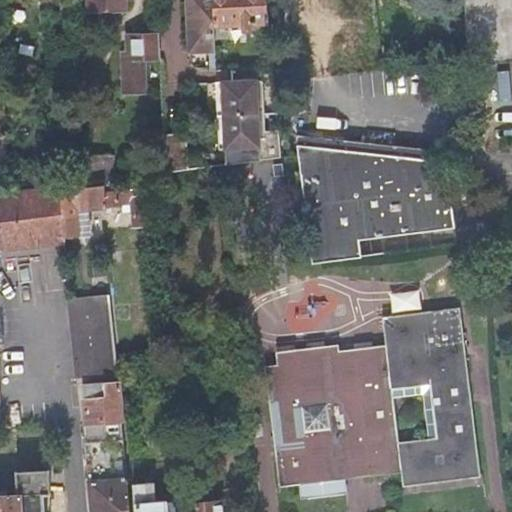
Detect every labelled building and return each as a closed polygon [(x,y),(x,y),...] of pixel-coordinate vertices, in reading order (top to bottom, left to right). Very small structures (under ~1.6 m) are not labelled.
[(85,0),(86,10),(122,9),(122,0),(85,0)] [(186,0),(189,53),(214,51),(214,39),(211,0),(186,0)] [(211,0),(214,39),(226,38),(225,26),(242,25),(242,31),(249,31),(248,25),(267,23),(264,0),(211,0)] [(143,60),(159,60),(157,35),(126,36),(126,53),(120,54),(120,93),(143,93),(143,60)] [(261,67),(231,69),(232,82),(221,83),(223,100),(224,164),(280,157),(278,130),(265,131),(264,117),(262,80),(261,67)] [(511,71),(499,72),(501,111),(511,110),(511,71)] [(186,132),(162,133),(164,172),(187,169),(188,169),(186,132)] [(298,133),(299,145),(444,160),(443,149),(298,133)] [(357,241),(453,228),(444,160),(299,145),(314,262),(358,256),(357,241)] [(111,156),(80,156),(80,183),(111,179),(111,156)] [(48,159),(49,187),(57,185),(62,185),(63,159),(48,159)] [(62,185),(57,185),(63,241),(78,240),(76,203),(85,202),(86,210),(119,207),(119,204),(131,203),(132,226),(146,225),(144,195),(148,195),(146,174),(111,179),(80,183),(62,185)] [(7,192),(0,192),(0,249),(63,241),(57,185),(49,187),(7,192)] [(455,243),(453,228),(357,241),(358,256),(455,243)] [(122,260),(121,250),(110,251),(110,261),(122,260)] [(89,296),(108,295),(107,284),(88,285),(89,296)] [(394,314),(422,309),(419,290),(390,295),(394,314)] [(89,296),(69,297),(78,377),(115,374),(108,295),(89,296)] [(410,351),(459,345),(456,309),(379,318),(382,347),(369,349),(368,342),(353,344),(356,369),(340,370),(337,346),(326,347),(325,342),(306,343),(307,349),(295,350),(295,345),(277,347),(278,366),(266,367),(280,488),(299,485),(301,498),(344,493),(342,478),(341,472),(361,470),(361,476),(375,475),(375,476),(396,473),(398,487),(427,484),(410,351)] [(353,344),(337,346),(340,370),(356,369),(353,344)] [(427,484),(474,479),(459,345),(410,351),(427,484)] [(119,420),(116,382),(83,384),(86,422),(119,420)] [(86,422),(83,423),(90,511),(127,511),(119,420),(86,422)] [(143,468),(131,469),(135,511),(166,511),(165,502),(152,503),(150,485),(145,485),(143,468)] [(342,478),(361,476),(361,470),(341,472),(342,478)] [(0,511),(41,511),(41,495),(48,495),(47,471),(15,472),(16,495),(0,495),(0,511)] [(219,511),(219,502),(197,504),(197,511),(219,511)]
